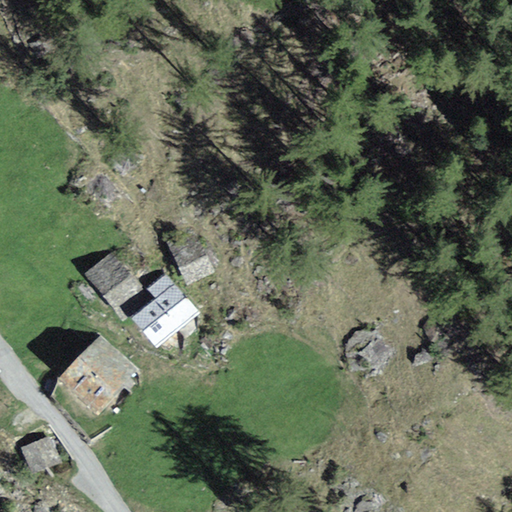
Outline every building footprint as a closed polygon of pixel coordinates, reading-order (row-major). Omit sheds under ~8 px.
[(195,227),(165,241),(186,286),(216,272),(195,227)] [(113,251),(85,273),(114,310),(142,288),(113,251)] [(200,312),(166,273),(148,289),(155,297),(131,318),(158,348),(200,312)] [(97,339),(52,378),(87,418),(135,376),(97,339)] [(45,439),(12,449),(19,475),(52,465),(45,439)]
